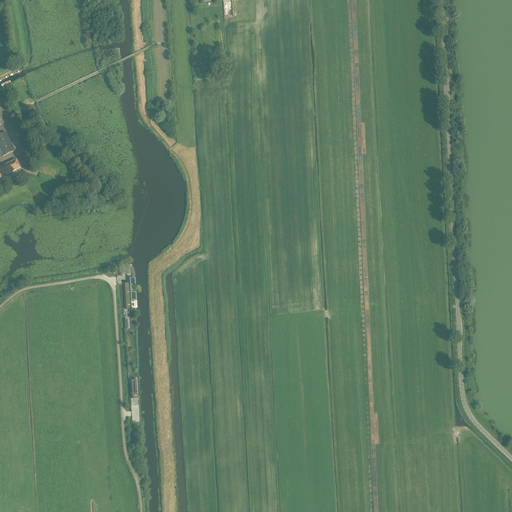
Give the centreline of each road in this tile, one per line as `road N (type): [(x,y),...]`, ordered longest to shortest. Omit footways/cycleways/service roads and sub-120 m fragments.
road 1 (tertiary): [(511,459),(472,419),(463,397),(442,0)]
road 2 (unclassified): [(141,511),(124,438),(109,283),(98,277),(22,290),(0,307)]
